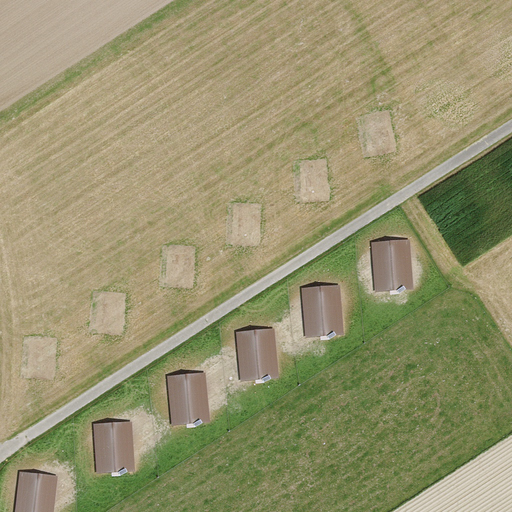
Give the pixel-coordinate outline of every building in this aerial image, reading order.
[(397,236),(354,264),(376,297),(419,270),(397,236)] [(315,291),(270,316),(290,351),(335,326),(315,291)] [(232,347),(186,370),(204,406),(250,383),(232,347)] [(150,400),(104,422),(121,459),(167,437),(150,400)] [(37,494),(44,508),(83,490),(66,454),(19,476),(30,498),(37,494)]
